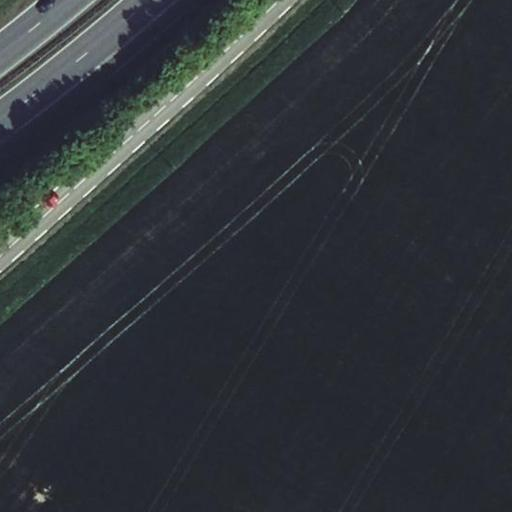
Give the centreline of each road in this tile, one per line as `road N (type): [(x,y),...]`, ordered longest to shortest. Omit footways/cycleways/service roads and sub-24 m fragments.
road 1 (tertiary): [(0,254),(280,0)]
road 2 (trunk): [(0,122),(151,0)]
